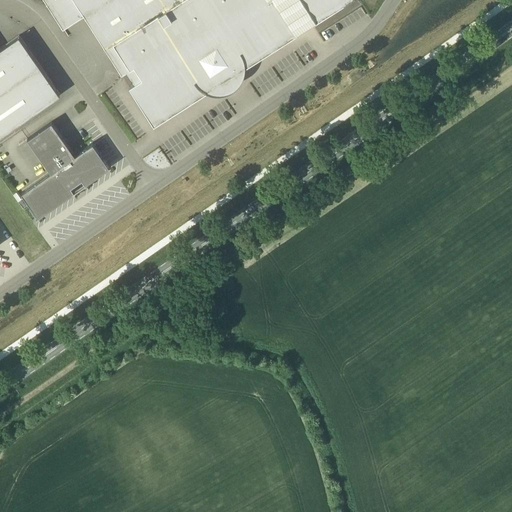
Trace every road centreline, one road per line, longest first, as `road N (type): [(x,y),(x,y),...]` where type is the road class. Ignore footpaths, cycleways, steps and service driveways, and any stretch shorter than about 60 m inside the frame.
road 1 (primary): [(0,387),(511,28)]
road 2 (unclassified): [(147,192),(328,62),(396,0)]
road 3 (unclassified): [(0,5),(43,29),(147,192)]
road 4 (unclassified): [(0,293),(147,192)]
